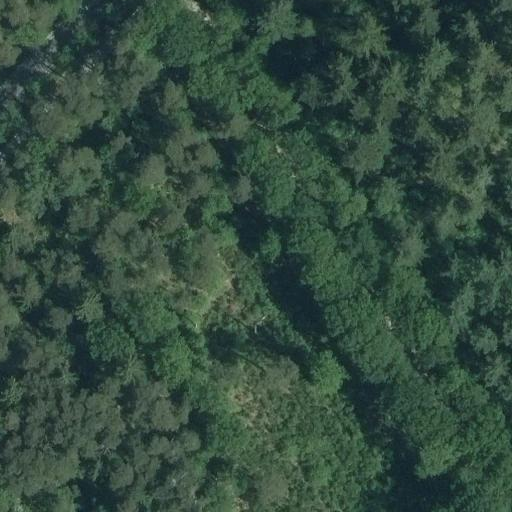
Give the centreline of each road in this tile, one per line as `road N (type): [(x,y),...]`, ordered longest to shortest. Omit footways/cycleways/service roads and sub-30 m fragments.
road 1 (track): [(504,511),(185,0)]
road 2 (secondary): [(0,107),(102,0)]
